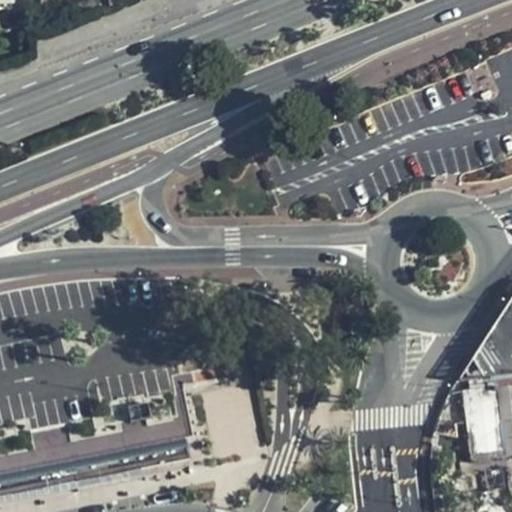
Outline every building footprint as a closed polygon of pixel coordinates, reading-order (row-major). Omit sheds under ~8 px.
[(0,0),(0,8),(13,7),(12,0),(0,0)] [(350,337),(365,334),(364,326),(371,324),(367,305),(345,309),(350,337)] [(494,511),(495,510),(489,437),(507,436),(511,422),(511,344),(483,378),(475,395),(464,388),(462,395),(457,412),(452,429),(458,511),(494,511)] [(471,370),(464,388),(475,395),(483,378),(471,370)] [(0,474),(8,473),(24,470),(41,467),(57,464),(71,461),(89,458),(104,455),(119,452),(136,449),(151,446),(169,443),(172,459),(188,456),(187,447),(244,435),(251,434),(241,389),(175,400),(173,385),(93,399),(0,417),(0,474)] [(444,408),(457,412),(462,395),(448,391),(444,408)] [(511,422),(507,436),(489,437),(495,510),(511,509),(511,422)] [(249,462),(244,435),(187,447),(188,456),(172,459),(174,476),(249,462)] [(151,446),(157,475),(157,478),(174,476),(172,459),(169,443),(151,446)] [(141,478),(157,475),(151,446),(136,449),(139,474),(141,478)] [(119,452),(124,477),(139,474),(136,449),(119,452)] [(89,458),(95,491),(125,485),(124,477),(119,452),(104,455),(89,458)] [(77,494),(95,491),(89,458),(71,461),(76,489),(77,494)] [(61,490),(76,489),(71,461),(57,464),(61,490)] [(45,492),(61,490),(57,464),(41,467),(45,492)] [(13,505),(13,507),(45,501),(45,492),(41,467),(24,470),(8,473),(13,505)] [(0,509),(13,507),(13,505),(8,473),(0,474),(0,509)]
